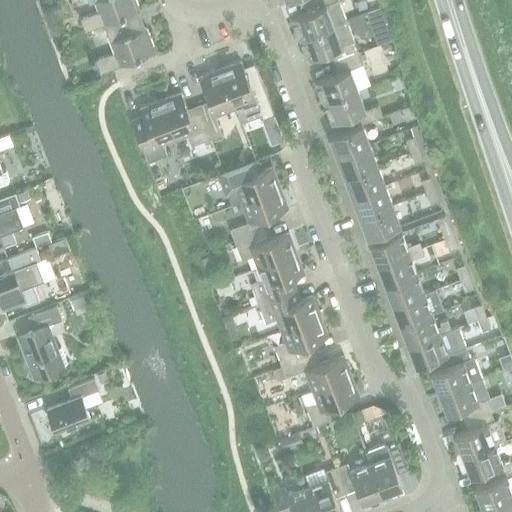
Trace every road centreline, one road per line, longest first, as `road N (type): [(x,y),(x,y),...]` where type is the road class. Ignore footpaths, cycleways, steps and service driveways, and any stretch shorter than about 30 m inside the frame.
road 1 (residential): [(428,492),(435,465),(411,398),(374,361),(300,166),(304,112),(275,36),(245,7)]
road 2 (primary): [(511,176),(450,0)]
